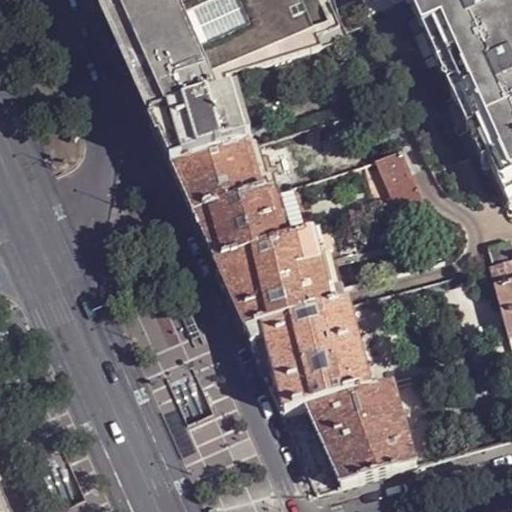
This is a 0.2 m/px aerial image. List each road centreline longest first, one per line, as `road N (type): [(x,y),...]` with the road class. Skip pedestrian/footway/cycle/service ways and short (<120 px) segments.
road 1 (residential): [(290,511),(107,102)]
road 2 (secondary): [(160,511),(37,238)]
road 3 (secondary): [(37,238),(77,224),(102,174),(107,102)]
road 4 (residential): [(377,511),(511,475)]
